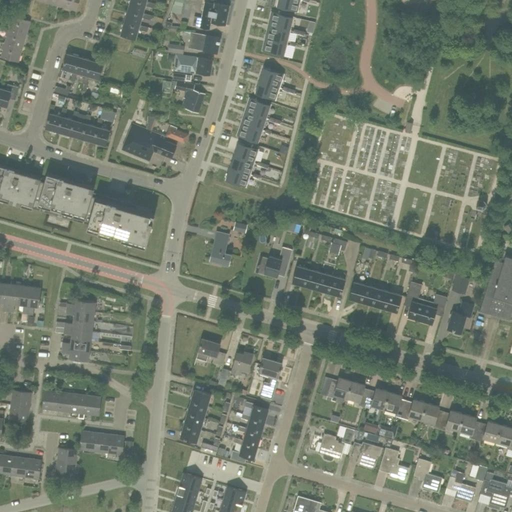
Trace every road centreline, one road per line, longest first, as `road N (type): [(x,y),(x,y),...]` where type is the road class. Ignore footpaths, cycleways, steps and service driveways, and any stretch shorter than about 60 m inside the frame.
road 1 (secondary): [(511,390),(313,330)]
road 2 (residential): [(184,193),(242,0)]
road 3 (secondary): [(167,287),(0,238)]
road 4 (residential): [(29,146),(55,49),(64,34),(85,30),(96,0)]
road 5 (residential): [(184,193),(29,146)]
road 6 (residential): [(423,511),(271,466)]
road 7 (secondary): [(313,330),(167,287)]
road 8 (residential): [(156,401),(84,369),(19,362)]
road 9 (residential): [(271,466),(313,330)]
